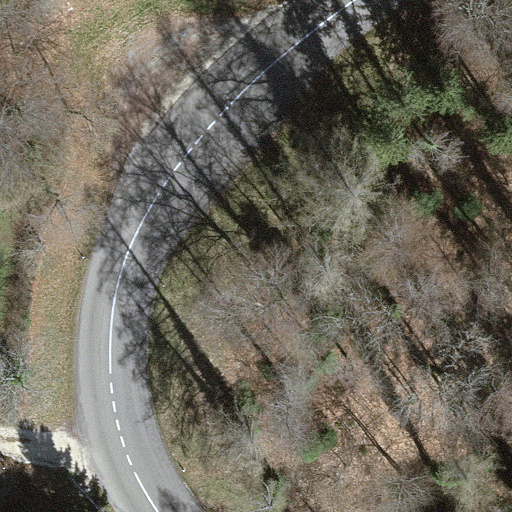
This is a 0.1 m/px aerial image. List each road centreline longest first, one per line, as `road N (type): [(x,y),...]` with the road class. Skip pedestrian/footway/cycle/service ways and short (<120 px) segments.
road 1 (secondary): [(353,0),(222,110),(155,196),(122,261),(109,338),(113,404),(130,463),(158,511)]
road 2 (track): [(0,435),(121,439)]
